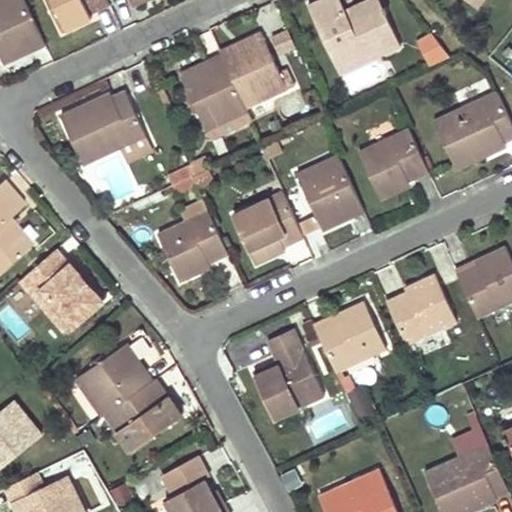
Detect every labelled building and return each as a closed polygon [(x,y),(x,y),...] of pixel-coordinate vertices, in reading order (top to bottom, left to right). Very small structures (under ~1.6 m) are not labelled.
[(0,0),(0,58),(3,64),(24,54),(45,44),(24,0),(0,0)] [(91,18),(90,16),(89,14),(109,5),(107,0),(46,0),(61,32),(91,18)] [(319,0),(305,7),(338,75),(399,45),(377,0),(364,0),(344,10),(339,0),(319,0)] [(271,32),(278,52),(295,45),(288,25),(271,32)] [(238,41),(217,50),(219,55),(242,106),(284,87),(259,31),(238,41)] [(428,65),(446,56),(434,40),(419,46),(428,65)] [(219,55),(173,77),(199,133),(245,112),(242,106),(219,55)] [(505,145),(503,143),(502,140),(511,136),(511,127),(495,89),(431,119),(454,169),(505,145)] [(108,93),(83,105),(58,116),(81,166),(120,148),(144,137),(124,91),(110,98),(108,93)] [(409,184),(408,182),(406,180),(427,170),(407,127),(356,151),(379,199),(409,184)] [(126,162),(150,150),(144,137),(120,148),(126,162)] [(202,155),(189,161),(195,174),(206,169),(208,168),(202,155)] [(319,232),(341,222),(363,212),(361,208),(337,156),(294,175),(301,192),(291,196),(305,226),(315,222),(319,232)] [(168,176),(172,185),(187,178),(182,169),(168,176)] [(199,185),(211,179),(206,169),(195,174),(194,175),(199,185)] [(176,192),(195,184),(191,176),(187,178),(172,185),(176,192)] [(0,270),(8,264),(30,245),(6,218),(19,206),(0,183),(0,270)] [(283,249),(282,247),(281,244),(302,235),(282,193),(231,216),(253,263),(283,249)] [(208,267),(207,266),(207,264),(227,254),(207,211),(155,235),(178,282),(208,267)] [(511,300),(511,259),(506,246),(474,260),(477,265),(456,274),(476,317),(511,300)] [(63,337),(84,318),(105,300),(69,260),(65,263),(54,250),(16,283),(63,337)] [(455,320),(444,296),(434,272),(403,286),(405,291),(386,300),(406,343),(455,320)] [(385,347),(374,324),(363,300),(333,314),(335,319),(316,328),(336,371),(385,347)] [(252,372),(262,396),(273,419),(323,396),(293,329),(266,341),(276,361),(252,372)] [(99,417),(103,414),(149,381),(125,344),(73,380),(86,399),(99,417)] [(378,379),(378,367),(350,367),(351,380),(378,379)] [(149,381),(103,414),(128,451),(180,415),(154,379),(149,381)] [(356,413),(372,409),(366,386),(350,390),(356,413)] [(0,408),(0,465),(39,433),(10,400),(0,408)] [(304,423),(315,445),(354,425),(344,404),(304,423)] [(497,501),(496,499),(495,497),(508,491),(489,446),(426,473),(442,511),(472,511),(493,503),(497,501)] [(211,494),(204,480),(209,477),(196,455),(171,468),(183,491),(173,496),(163,501),(168,511),(226,511),(222,504),(216,491),(211,494)] [(173,496),(183,491),(171,468),(161,473),(173,496)] [(323,511),(399,511),(381,471),(318,498),(323,511)] [(44,486),(37,472),(4,487),(11,502),(18,498),(24,511),(79,511),(64,477),(44,486)] [(24,511),(18,498),(11,502),(15,511),(24,511)]
